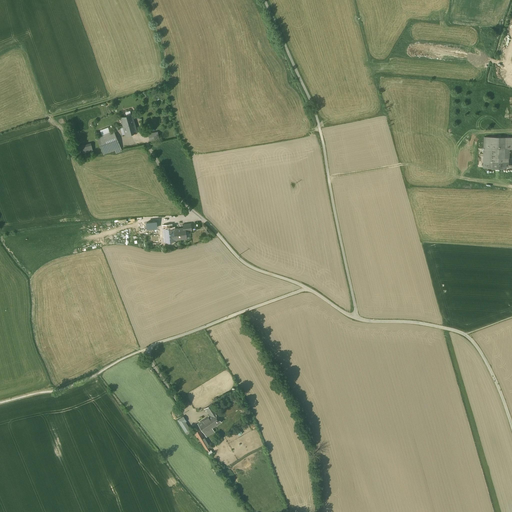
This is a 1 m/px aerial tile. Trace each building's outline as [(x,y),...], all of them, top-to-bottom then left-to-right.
[(133,113),(121,115),(125,134),(137,131),(133,113)] [(99,134),(105,151),(121,145),(114,128),(99,134)] [(157,130),(147,133),(149,139),(159,136),(157,130)] [(511,148),(511,137),(484,137),(484,167),(511,167),(511,157),(505,158),(505,149),(511,148)] [(79,144),(80,151),(93,147),(91,141),(79,144)] [(161,220),(152,221),(152,220),(142,221),(143,229),(153,228),(153,229),(162,228),(161,220)] [(173,226),(165,227),(167,243),(176,242),(175,238),(188,236),(187,231),(193,231),(192,223),(184,224),(185,229),(174,231),(173,226)] [(198,420),(207,435),(215,430),(213,427),(223,420),(212,402),(204,408),(208,414),(198,420)] [(190,429),(183,416),(177,419),(184,432),(190,429)] [(212,448),(200,428),(189,434),(195,443),(201,440),(207,451),(212,448)]
